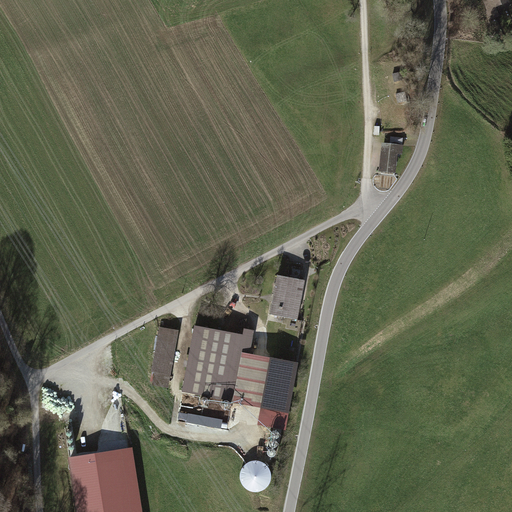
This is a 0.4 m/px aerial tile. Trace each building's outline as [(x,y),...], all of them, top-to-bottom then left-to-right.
[(484,0),(488,10),(499,6),(500,9),(511,5),(509,0),(484,0)] [(400,73),(393,75),(394,82),(401,81),(400,73)] [(405,93),(398,95),(399,102),(406,101),(405,93)] [(404,146),(383,144),(380,171),(396,173),(398,154),(403,154),(404,146)] [(278,275),(271,314),(294,319),(302,279),(278,275)] [(195,326),(183,391),(240,402),(249,354),(254,330),(246,329),(244,335),(195,326)] [(162,328),(154,372),(169,375),(177,330),(162,328)] [(273,359),(249,354),(240,402),(264,407),(273,359)] [(264,407),(261,421),(284,425),(296,363),(273,359),(264,407)] [(207,397),(206,396),(204,396),(202,397),(201,398),(200,400),(201,402),(202,404),(204,404),(206,404),(207,403),(209,402),(209,400),(208,398),(207,397)] [(229,401),(227,400),(225,400),(224,401),(222,402),(222,404),(222,406),(224,408),(225,408),(227,408),(229,408),(230,406),(231,404),(230,402),(229,401)] [(140,511),(130,449),(102,454),(103,462),(121,459),(129,511),(140,511)] [(102,454),(71,459),(79,511),(129,511),(121,459),(103,462),(102,454)]
